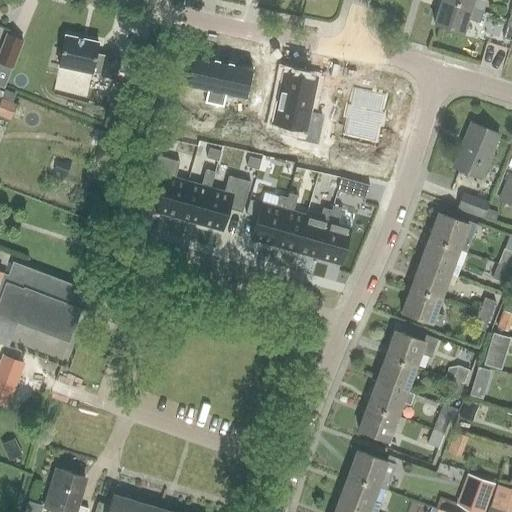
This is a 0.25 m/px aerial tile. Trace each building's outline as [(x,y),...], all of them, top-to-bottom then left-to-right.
[(480,23),(483,12),(444,0),(441,0),(434,24),(464,33),(468,20),(480,23)] [(444,0),(483,12),(486,0),(485,0),(444,0)] [(511,41),(511,20),(509,20),(503,38),(511,41)] [(24,40),(7,34),(0,50),(0,86),(4,88),(11,68),(13,69),(24,40)] [(106,56),(96,54),(99,43),(65,36),(59,67),(92,74),(93,67),(103,69),(102,76),(115,79),(120,58),(106,55),(106,56)] [(205,103),(215,105),(224,62),(195,55),(188,87),(208,91),(205,103)] [(252,68),(224,62),(215,105),(224,107),(226,95),(245,100),(252,68)] [(285,75),(274,123),(299,129),(297,138),(316,142),(322,115),(309,112),(316,83),(285,75)] [(130,85),(115,82),(104,127),(118,131),(130,85)] [(347,120),(344,136),(375,143),(379,126),(382,127),(385,114),(382,114),(385,96),(354,89),(350,106),(347,105),(344,119),(347,120)] [(480,179),(499,135),(471,123),(453,168),(480,179)] [(167,151),(170,141),(159,138),(156,148),(167,151)] [(207,158),(218,161),(221,152),(210,148),(207,158)] [(54,155),(48,173),(66,179),(72,162),(54,155)] [(258,170),(261,160),(250,157),(247,167),(258,170)] [(162,213),(185,220),(196,184),(199,173),(190,171),(187,181),(173,177),(162,213)] [(511,175),(510,174),(499,200),(511,205),(511,175)] [(185,220),(207,226),(221,179),(212,177),(209,188),(196,184),(185,220)] [(366,199),(370,186),(341,178),(337,191),(366,199)] [(207,226),(229,233),(240,197),(226,193),(229,182),(221,179),(207,226)] [(488,202),(492,192),(485,189),(481,199),(463,192),(457,209),(483,218),(489,202),(488,202)] [(276,246),(289,199),(281,197),(278,208),(264,204),(253,240),(276,246)] [(298,253),(308,216),(295,213),(298,202),(289,199),(276,246),(298,253)] [(298,253),(319,259),(333,212),(325,210),(322,221),(308,216),(298,253)] [(333,212),(319,259),(342,266),(353,229),(338,225),(341,214),(333,212)] [(477,228),(438,213),(429,239),(459,250),(465,234),(474,237),(477,228)] [(450,274),(459,250),(429,239),(420,263),(450,274)] [(498,264),(509,268),(511,261),(511,252),(504,249),(498,264)] [(0,343),(8,347),(17,323),(69,343),(88,291),(13,262),(8,276),(0,272),(0,343)] [(441,299),(450,274),(420,263),(411,288),(441,299)] [(503,283),(509,268),(498,264),(492,278),(503,283)] [(435,313),(441,299),(411,288),(402,313),(440,327),(444,316),(435,313)] [(479,313),(490,317),(496,302),(485,298),(479,313)] [(484,332),(490,317),(479,313),(473,327),(484,332)] [(385,356),(415,367),(420,354),(431,358),(438,340),(426,335),(423,342),(395,331),(385,356)] [(493,335),(488,351),(506,357),(511,341),(493,335)] [(0,406),(8,410),(26,362),(3,354),(0,361),(0,406)] [(406,392),(415,367),(385,356),(376,381),(406,392)] [(452,381),(463,385),(469,371),(458,366),(450,368),(446,378),(452,381)] [(484,399),(490,383),(475,378),(469,395),(484,399)] [(414,395),(406,392),(376,381),(367,405),(397,416),(402,403),(410,405),(414,395)] [(458,400),(463,385),(452,381),(446,395),(458,400)] [(28,399),(18,408),(26,418),(37,409),(28,399)] [(388,442),(397,416),(367,405),(358,431),(388,442)] [(433,430),(444,434),(450,419),(453,421),(457,411),(443,405),(433,430)] [(438,448),(444,434),(433,430),(427,444),(438,448)] [(458,430),(450,450),(463,456),(472,436),(458,430)] [(348,476),(378,487),(386,490),(395,465),(357,451),(348,476)] [(87,511),(88,509),(76,506),(85,478),(56,469),(44,507),(59,511),(87,511)] [(484,511),(495,483),(466,472),(455,503),(479,511),(484,511)] [(372,502),(378,487),(348,476),(339,501),(369,511),(370,511),(377,511),(380,504),(372,502)] [(133,511),(137,502),(113,495),(110,505),(98,502),(94,511),(133,511)] [(369,511),(339,501),(334,511),(369,511)] [(159,511),(160,509),(137,502),(133,511),(159,511)]
